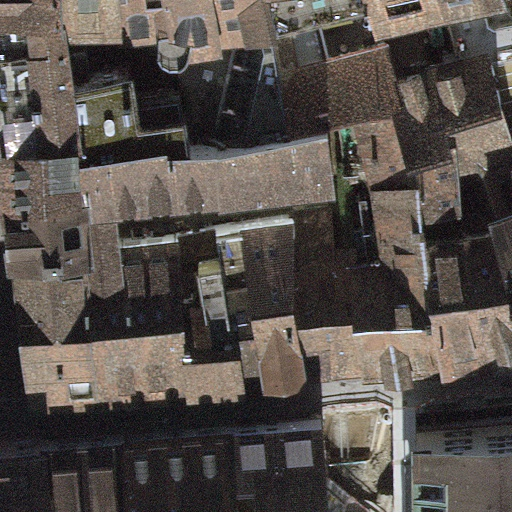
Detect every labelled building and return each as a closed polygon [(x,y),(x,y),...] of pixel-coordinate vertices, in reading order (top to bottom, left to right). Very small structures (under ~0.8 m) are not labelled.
[(61,0),(0,0),(0,9),(64,10),(61,0)] [(61,0),(64,10),(69,10),(122,13),(119,0),(61,0)] [(119,0),(122,13),(125,23),(172,15),(176,38),(278,17),(274,0),(119,0)] [(343,0),(274,0),(278,17),(318,6),(343,0)] [(370,0),(375,19),(426,8),(447,3),(446,0),(370,0)] [(511,50),(511,8),(509,0),(461,0),(447,3),(467,61),(491,55),(511,50)] [(467,61),(447,3),(426,8),(432,69),(398,82),(403,106),(411,148),(444,139),(437,116),(500,93),(491,55),(467,61)] [(318,6),(278,17),(293,120),(326,113),(340,110),(360,107),(360,110),(403,106),(398,82),(388,41),(330,56),(324,31),(318,6)] [(64,10),(0,9),(0,62),(1,71),(10,133),(10,162),(11,192),(84,182),(80,146),(131,141),(144,138),(164,136),(190,135),(182,79),(137,90),(133,59),(75,72),(69,10),(64,10)] [(278,17),(176,38),(182,79),(190,135),(222,134),(293,120),(278,17)] [(511,50),(491,55),(500,93),(437,116),(444,139),(454,172),(461,170),(481,165),(511,252),(511,50)] [(348,169),(374,164),(390,257),(359,259),(369,365),(454,355),(434,253),(427,218),(420,176),(411,148),(403,106),(360,110),(360,107),(340,110),(348,169)] [(84,182),(104,387),(191,380),(182,259),(180,232),(119,239),(114,194),(220,181),(221,187),(334,172),(326,113),(293,120),(222,134),(190,135),(164,136),(144,138),(131,141),(80,146),(84,182)] [(444,139),(411,148),(420,176),(427,218),(434,253),(454,355),(500,350),(473,222),(455,224),(454,172),(444,139)] [(473,222),(500,350),(511,348),(511,252),(481,165),(461,170),(473,222)] [(84,182),(11,192),(26,302),(33,393),(104,387),(84,182)] [(330,207),(290,215),(295,255),(334,251),(330,207)] [(290,215),(219,225),(223,254),(228,277),(254,274),(270,372),(306,368),(301,321),(291,256),(295,255),(290,215)] [(219,225),(180,232),(182,259),(223,254),(219,225)] [(295,255),(291,256),(301,321),(306,368),(369,365),(359,259),(358,249),(334,251),(295,255)] [(228,277),(223,254),(182,259),(191,380),(217,377),(244,374),(270,372),(254,274),(228,277)] [(320,410),(232,419),(235,511),(328,511),(325,414),(320,410)] [(235,511),(232,419),(125,430),(131,511),(235,511)] [(511,511),(511,424),(419,430),(419,511),(511,511)] [(131,511),(125,430),(45,436),(51,511),(131,511)] [(51,511),(45,436),(0,440),(0,511),(51,511)]
